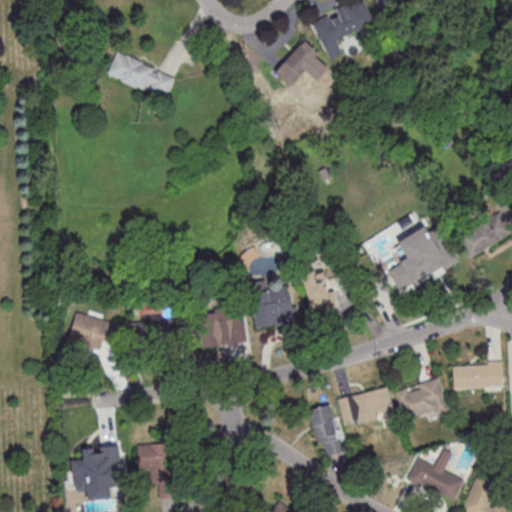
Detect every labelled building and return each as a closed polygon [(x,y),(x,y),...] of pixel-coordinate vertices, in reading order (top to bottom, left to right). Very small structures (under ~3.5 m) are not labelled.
[(363,0),(362,0),(311,22),(327,60),(344,53),(339,39),(374,24),(363,0)] [(272,70),(289,86),(320,54),(303,38),(272,70)] [(117,51),(107,72),(121,79),(121,80),(136,88),(136,86),(143,89),(147,82),(151,84),(150,87),(166,94),(174,78),(157,70),(156,72),(152,70),(153,68),(141,63),(142,61),(127,54),(126,56),(117,51)] [(458,238),(500,212),(511,231),(470,257),(458,238)] [(397,242),(423,225),(428,233),(438,226),(459,260),(444,269),(441,265),(400,291),(387,271),(400,263),(399,261),(406,257),(397,242)] [(329,277),(317,280),(315,272),(303,274),(310,315),(335,310),(329,277)] [(288,285),(265,289),(263,280),(248,283),(255,327),(294,321),(288,285)] [(246,341),(241,306),(195,312),(200,347),(246,341)] [(76,312),(119,324),(115,337),(104,333),(99,348),(68,339),(76,312)] [(130,323),(131,340),(129,341),(130,354),(141,356),(151,351),(151,349),(186,347),(184,319),(161,321),(161,316),(143,317),(144,322),(130,323)] [(452,366),(453,389),(504,386),(502,360),(487,361),(487,364),(452,366)] [(438,377),(448,408),(435,413),(434,409),(403,419),(394,391),(406,387),(407,392),(420,388),(418,383),(438,377)] [(338,399),(387,386),(393,408),(377,412),(378,417),(358,423),(357,418),(344,421),(338,399)] [(332,405),(307,410),(314,445),(324,443),(326,456),(341,452),(332,405)] [(137,444),(170,442),(173,479),(177,478),(178,496),(159,497),(158,482),(150,483),(149,470),(139,470),(137,444)] [(80,446),(80,458),(70,458),(71,490),(84,489),(85,500),(110,499),(109,466),(120,465),(119,445),(80,446)] [(418,457),(406,479),(420,486),(422,483),(453,499),(463,480),(443,470),(452,453),(443,449),(434,465),(418,457)] [(477,474),(461,509),(467,511),(511,511),(511,509),(496,502),(493,507),(489,505),(499,484),(477,474)]
